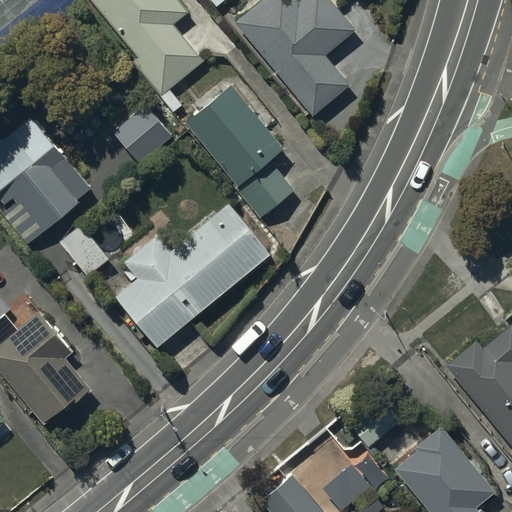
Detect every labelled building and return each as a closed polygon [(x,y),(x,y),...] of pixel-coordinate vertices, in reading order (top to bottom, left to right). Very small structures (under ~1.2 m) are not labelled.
[(161,95),(204,60),(174,23),(190,10),(181,0),(92,0),(138,56),(133,61),(161,95)] [(332,0),(258,0),(234,20),(313,115),(351,83),(326,53),(356,28),(332,0)] [(260,215),(293,188),(269,158),(285,146),(232,81),(183,120),(260,215)] [(140,162),(172,135),(145,104),(113,130),(140,162)] [(31,114),(0,139),(0,198),(7,207),(3,211),(28,242),(80,200),(77,197),(89,187),(31,114)] [(115,294),(157,345),(270,253),(228,201),(169,249),(156,233),(124,260),(137,276),(115,294)] [(59,239),(88,275),(110,257),(82,222),(59,239)] [(0,316),(11,307),(0,293),(0,316)] [(90,387),(64,355),(72,349),(39,309),(0,340),(0,371),(43,425),(90,387)] [(474,338),(446,362),(511,444),(511,322),(509,320),(480,345),(474,338)] [(359,433),(368,445),(401,419),(381,393),(348,418),(351,422),(339,431),(347,442),(359,433)] [(418,449),(396,467),(432,511),(484,511),(477,503),(494,488),(481,472),(483,471),(442,423),(416,446),(418,449)] [(289,470),(259,497),(273,511),(314,511),(322,506),(289,470)]
